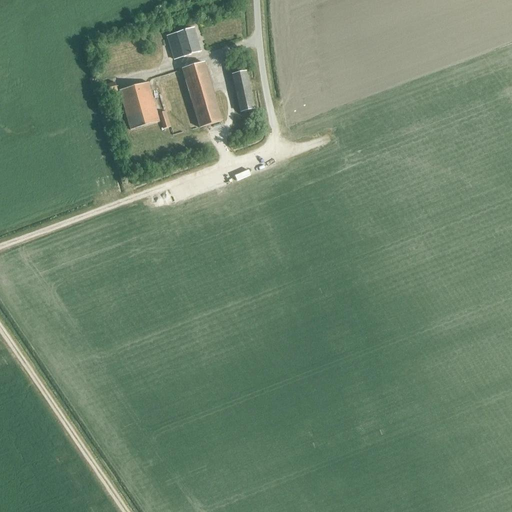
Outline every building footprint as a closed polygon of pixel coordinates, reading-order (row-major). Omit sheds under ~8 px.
[(181,58),(200,52),(193,29),(175,35),(167,37),(173,60),(181,58)] [(182,70),(199,128),(222,122),(204,63),(182,70)] [(232,75),(240,113),(254,109),(246,72),(232,75)] [(102,87),(104,95),(117,92),(115,83),(102,87)] [(119,91),(130,130),(159,122),(148,83),(119,91)] [(158,114),(163,129),(170,127),(165,112),(158,114)]
